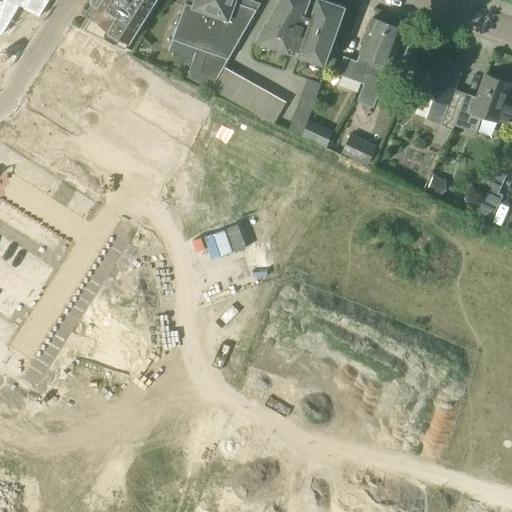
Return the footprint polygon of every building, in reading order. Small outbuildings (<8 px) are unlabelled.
[(102,0),(84,30),(125,49),(155,0),(102,0)] [(186,0),(184,4),(185,5),(228,19),(234,3),(234,0),(186,0)] [(280,0),(257,40),(261,42),(263,37),(273,41),(272,46),(289,52),(290,51),(298,55),(311,60),(313,56),(322,59),(320,64),(324,65),(345,8),(322,0),(318,0),(316,6),(309,3),(309,0),(280,0)] [(228,19),(185,5),(172,40),(197,49),(187,76),(211,90),(257,11),(234,3),(228,19)] [(365,86),(388,25),(372,19),(359,55),(357,62),(344,57),(337,75),(363,85),(365,86)] [(388,25),(365,86),(358,105),(371,110),(382,80),(384,81),(389,66),(390,66),(403,30),(388,25)] [(452,130),(453,126),(464,94),(453,90),(461,67),(435,58),(421,96),(432,100),(425,120),(452,130)] [(464,94),(453,126),(475,134),(481,117),(496,123),(497,121),(509,125),(511,116),(511,108),(503,105),(510,84),(484,75),(476,99),(464,94)] [(305,87),(318,92),(321,85),(308,80),(305,87)] [(316,99),(318,92),(305,87),(302,94),(316,99)] [(300,102),(313,106),(316,99),(302,94),(300,102)] [(297,109),(310,114),(313,106),(300,102),(297,109)] [(295,116),(308,121),(310,114),(297,109),(295,116)] [(292,123),(305,128),(308,121),(295,116),(292,123)] [(304,138),(327,150),(335,134),(312,122),(304,138)] [(303,135),(305,128),(292,123),(289,131),(303,135)] [(340,153),(367,166),(376,148),(349,135),(340,153)] [(484,154),(476,177),(487,181),(496,158),(484,154)] [(494,173),(487,187),(476,212),(492,219),(503,196),(499,194),(507,175),(495,170),(494,173)] [(445,181),(433,177),(428,191),(440,195),(445,191),(445,181)] [(135,343),(198,358),(199,354),(225,361),(238,305),(214,299),(213,304),(148,289),(135,343)] [(511,511),(511,345),(293,290),(236,511),(511,511)]
